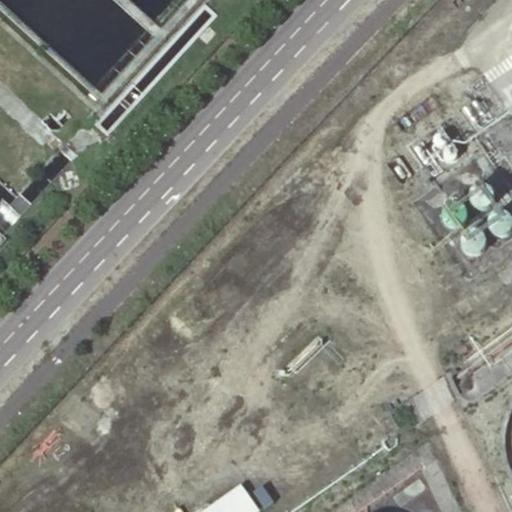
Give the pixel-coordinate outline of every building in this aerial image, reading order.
[(56,121),(64,130),(73,121),(65,112),(56,121)] [(496,203),(496,199),(495,196),(494,195),(492,192),(490,190),(485,189),(483,188),(480,189),(478,190),(475,192),(472,195),(471,198),(471,200),(471,203),(471,205),(472,207),(473,209),(476,211),(479,213),(480,214),(484,214),(487,214),(488,213),(492,211),(495,207),(496,203)] [(470,223),(470,218),(469,214),(467,212),(464,209),(461,208),(458,207),(454,208),(452,208),(450,210),(448,212),(446,214),(445,217),(445,218),(445,221),(445,223),(446,226),(448,228),(451,231),(454,232),(456,232),(459,232),(461,232),(463,231),(465,229),(467,227),(469,225),(470,223)] [(511,219),(508,216),(506,215),(502,214),(497,215),(495,216),(493,217),(491,220),(489,225),(490,230),(491,233),(493,236),(495,237),(498,238),(500,239),(504,239),(507,238),(509,236),(511,234),(511,233),(511,219)] [(487,248),(488,243),(487,239),(485,238),(482,235),(479,233),(477,233),(474,233),(472,233),(469,235),(467,236),(466,238),(464,242),(463,245),(464,249),(466,252),(469,255),(472,257),(475,257),(477,257),(481,256),(483,255),(486,252),(487,248)] [(0,253),(9,243),(0,235),(0,253)] [(203,511),(259,511),(243,487),(203,511)]
